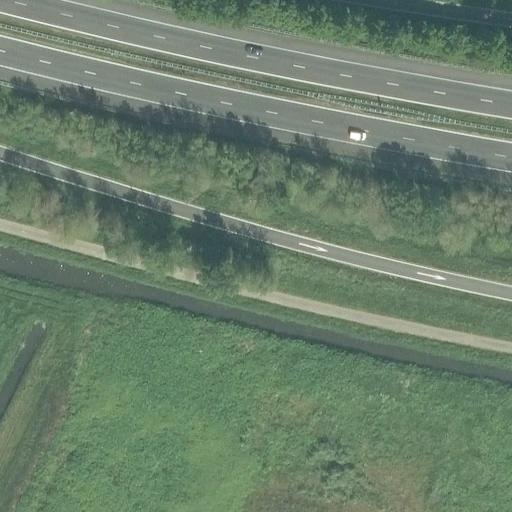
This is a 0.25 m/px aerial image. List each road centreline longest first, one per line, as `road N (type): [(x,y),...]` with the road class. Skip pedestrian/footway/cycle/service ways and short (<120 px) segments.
road 1 (motorway): [(0,154),(296,245),(511,296)]
road 2 (motorway): [(511,106),(0,0)]
road 3 (motorway): [(0,52),(511,158)]
road 4 (motorway): [(511,22),(348,0)]
